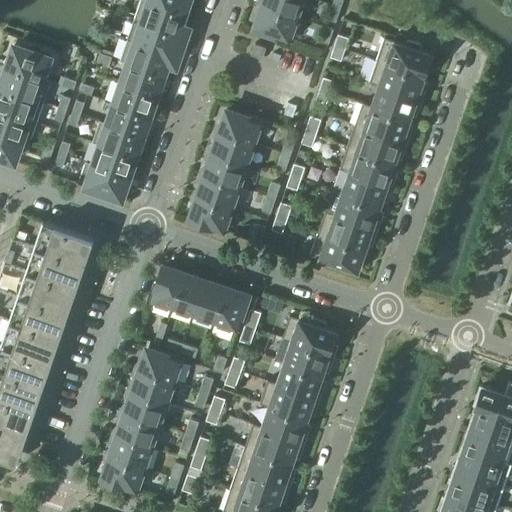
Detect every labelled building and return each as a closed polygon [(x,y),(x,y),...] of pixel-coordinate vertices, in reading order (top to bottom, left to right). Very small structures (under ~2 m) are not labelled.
[(148,0),(140,0),(134,18),(185,35),(188,27),(180,24),(184,12),(148,0)] [(148,0),(184,12),(188,0),(148,0)] [(263,2),(262,4),(299,17),(305,0),(263,0),(263,2)] [(299,17),(262,4),(261,7),(258,16),(254,27),(273,33),(272,35),(291,42),(299,17)] [(341,7),(332,4),(327,19),(336,22),(341,7)] [(134,18),(127,38),(178,56),(185,35),(134,18)] [(333,28),(324,25),(319,40),(328,43),(333,28)] [(338,33),(334,45),(345,48),(349,37),(338,33)] [(384,36),(377,59),(424,75),(425,75),(425,74),(424,74),(431,55),(432,54),(431,54),(432,54),(432,52),(431,52),(421,49),(419,48),(421,44),(407,40),(406,44),(395,40),(394,39),(394,40),(384,36)] [(127,38),(120,59),(163,73),(167,61),(170,62),(175,64),(178,56),(127,38)] [(254,55),(259,57),(262,57),(265,47),(255,44),(251,54),(254,55)] [(14,45),(7,66),(50,81),(50,80),(42,77),(49,56),(14,45)] [(345,48),(334,45),(330,56),(341,60),(345,48)] [(97,60),(109,64),(112,56),(100,52),(97,60)] [(273,52),(271,59),(278,62),(281,55),(273,52)] [(128,62),(121,82),(156,94),(163,73),(120,59),(128,62)] [(377,59),(369,81),(421,98),(425,86),(421,84),(423,80),(423,78),(424,77),(424,76),(424,75),(377,59)] [(7,66),(0,86),(43,101),(50,81),(7,66)] [(61,84),(73,88),(76,80),(64,76),(61,84)] [(323,76),(319,88),(330,91),(334,80),(323,76)] [(362,101),(362,102),(409,118),(410,118),(410,117),(411,114),(412,109),(417,111),(421,98),(369,81),(369,82),(378,85),(371,105),(362,101)] [(82,82),(79,90),(91,94),(94,86),(82,82)] [(121,82),(114,102),(149,114),(156,94),(121,82)] [(0,86),(0,109),(36,121),(43,101),(0,86)] [(330,91),(319,88),(315,99),(326,103),(330,91)] [(62,94),(58,106),(66,109),(70,97),(62,94)] [(76,99),(72,111),(80,113),(84,102),(76,99)] [(99,119),(99,120),(142,135),(149,114),(114,102),(108,122),(99,119)] [(362,102),(354,124),(406,141),(411,129),(406,127),(408,123),(409,120),(410,119),(409,119),(409,118),(362,102)] [(66,109),(58,106),(54,118),(62,121),(66,109)] [(214,128),(214,129),(256,143),(265,119),(246,112),(245,114),(227,108),(225,113),(224,117),(223,119),(220,127),(220,128),(219,130),(215,129),(214,128)] [(0,109),(0,131),(29,142),(36,121),(0,109)] [(80,113),(72,111),(68,122),(76,125),(80,113)] [(310,115),(305,129),(316,132),(321,119),(310,115)] [(99,120),(92,141),(135,155),(142,135),(99,120)] [(354,124),(347,145),(395,162),(395,161),(395,160),(396,157),(398,152),(402,154),(406,141),(354,124)] [(207,150),(248,164),(249,165),(256,143),(214,129),(214,130),(213,132),(213,133),(213,135),(213,137),(213,139),(214,141),(215,143),(213,149),(212,150),(212,152),(208,150),(207,150)] [(316,132),(305,129),(301,142),(311,146),(316,132)] [(29,142),(0,131),(0,155),(14,160),(14,159),(21,140),(29,142)] [(48,135),(44,147),(52,150),(56,138),(48,135)] [(286,137),(281,152),(290,155),(295,140),(286,137)] [(62,140),(58,152),(66,154),(71,143),(62,140)] [(85,160),(85,161),(128,176),(135,155),(92,141),(100,144),(94,163),(85,160)] [(347,145),(340,167),(392,185),(396,172),(391,171),(393,166),(394,163),(395,162),(394,162),(395,162),(347,145)] [(52,150),(44,147),(40,159),(48,162),(52,150)] [(200,171),(199,172),(241,186),(249,165),(248,164),(207,150),(206,151),(207,152),(206,153),(206,155),(205,157),(205,159),(206,161),(206,163),(207,165),(205,171),(205,173),(200,172),(200,171)] [(66,154),(58,152),(54,164),(62,166),(66,154)] [(290,155),(281,152),(276,167),(285,170),(290,155)] [(128,176),(85,161),(78,181),(78,182),(121,197),(128,176)] [(294,163),(290,174),(301,178),(305,166),(294,163)] [(348,174),(342,192),(380,205),(381,203),(380,203),(381,200),(383,196),(388,197),(392,185),(340,167),(338,170),(348,174)] [(197,193),(197,195),(233,208),(234,208),(241,186),(199,172),(199,173),(199,175),(198,177),(198,179),(198,181),(198,183),(199,185),(200,186),(198,193),(197,193)] [(301,178),(290,174),(286,185),(297,189),(301,178)] [(271,180),(266,195),(275,198),(280,183),(271,180)] [(325,210),(377,228),(381,215),(377,214),(378,209),(379,206),(380,206),(380,205),(342,192),(332,188),(325,209),(325,210)] [(233,208),(197,195),(196,198),(196,199),(193,207),(189,218),(207,224),(206,226),(225,233),(234,208),(233,208)] [(275,198),(266,195),(261,210),(270,213),(275,198)] [(281,201),(276,215),(287,219),(291,205),(281,201)] [(325,210),(318,232),(365,248),(366,248),(366,246),(367,244),(368,239),(373,240),(377,228),(325,210)] [(287,219),(276,215),(271,229),(282,232),(287,219)] [(43,220),(34,245),(35,246),(78,261),(85,263),(94,237),(43,219),(43,220)] [(252,238),(260,241),(266,226),(257,223),(252,238)] [(365,248),(318,232),(310,254),(319,257),(319,258),(320,258),(321,258),(357,270),(356,270),(358,271),(358,270),(358,269),(359,268),(358,268),(365,249),(365,248)] [(34,245),(26,270),(27,270),(70,285),(77,288),(85,263),(78,261),(35,246),(34,245)] [(150,301),(173,308),(185,271),(182,271),(182,270),(162,264),(156,282),(154,281),(147,300),(150,301)] [(26,270),(17,295),(18,295),(62,310),(68,312),(77,288),(70,285),(27,270),(26,270)] [(173,308),(193,315),(206,278),(188,272),(187,272),(185,271),(173,308)] [(193,315),(213,322),(214,322),(226,285),(223,284),(222,284),(206,278),(193,315)] [(214,322),(213,322),(236,330),(238,331),(245,312),(242,311),(248,293),(229,286),(228,286),(226,285),(214,322)] [(17,295),(9,319),(10,320),(53,334),(60,337),(68,312),(62,310),(18,295),(17,295)] [(250,308),(245,324),(255,327),(261,312),(250,308)] [(289,314),(282,337),(334,354),(335,351),(336,349),(331,347),(333,342),(336,333),(337,332),(336,332),(337,331),(338,330),(336,330),(324,326),(326,322),(313,317),(311,322),(300,318),(300,317),(299,317),(289,314)] [(9,319),(0,344),(1,344),(45,359),(52,361),(60,337),(53,334),(10,320),(9,319)] [(167,323),(161,321),(154,342),(160,344),(167,323)] [(255,327),(245,324),(239,340),(250,343),(255,327)] [(165,346),(180,351),(183,342),(168,337),(165,346)] [(282,337),(274,358),(322,374),(323,373),(322,373),(323,370),(325,365),(329,367),(332,358),(334,354),(282,337)] [(183,342),(180,351),(195,356),(198,347),(183,342)] [(0,344),(0,345),(0,371),(36,384),(43,386),(52,361),(45,359),(1,344),(0,344)] [(134,366),(134,367),(175,381),(176,381),(184,359),(185,356),(166,350),(165,352),(148,347),(147,346),(140,365),(140,366),(139,368),(135,367),(134,366)] [(227,357),(218,354),(215,363),(213,369),(216,370),(222,372),(227,357)] [(234,356),(229,369),(240,373),(244,359),(234,356)] [(267,379),(267,380),(319,397),(320,394),(323,385),(319,384),(320,379),(321,376),(322,376),(322,375),(322,374),(274,358),(274,359),(283,362),(277,382),(267,379)] [(127,388),(127,389),(168,403),(169,403),(176,381),(175,381),(134,367),(134,368),(134,370),(133,372),(133,374),(133,376),(133,378),(134,380),(135,381),(133,387),(133,388),(132,390),(128,388),(127,388)] [(240,373),(229,369),(224,383),(235,387),(240,373)] [(0,398),(28,408),(35,411),(43,386),(36,384),(0,371),(0,398)] [(204,374),(199,389),(208,392),(211,386),(213,377),(204,374)] [(267,380),(260,401),(307,417),(308,417),(308,416),(309,413),(310,409),(315,410),(318,401),(319,397),(267,380)] [(478,397),(475,406),(511,418),(511,381),(508,381),(505,391),(504,392),(482,385),(482,387),(479,386),(476,396),(478,397)] [(120,409),(119,410),(161,424),(161,425),(169,403),(168,403),(127,389),(126,391),(126,393),(126,396),(126,398),(126,400),(127,402),(127,403),(125,409),(125,411),(120,410),(120,409)] [(208,392),(199,389),(194,404),(203,407),(205,402),(208,392)] [(211,404),(210,407),(221,411),(225,398),(214,395),(211,404)] [(0,426),(20,433),(26,435),(35,411),(28,408),(0,398),(0,426)] [(252,422),(252,423),(304,441),(305,437),(308,428),(304,427),(306,422),(307,419),(307,418),(307,417),(260,401),(259,402),(269,405),(262,425),(252,422)] [(476,407),(469,427),(511,441),(511,418),(475,406),(475,407),(476,407)] [(221,411),(210,407),(206,420),(216,423),(221,411)] [(112,431),(112,432),(153,446),(154,446),(161,425),(161,424),(119,410),(119,411),(120,411),(119,413),(118,415),(118,417),(118,419),(119,421),(119,423),(120,425),(118,431),(117,433),(113,431),(112,431)] [(190,418),(185,432),(194,435),(197,426),(199,421),(190,418)] [(252,423),(245,444),(292,461),(292,460),(293,461),(293,459),(294,456),(295,452),(300,453),(303,444),(304,441),(252,423)] [(0,426),(0,455),(17,461),(26,435),(20,433),(0,426)] [(511,441),(469,427),(462,447),(506,462),(511,444),(511,441)] [(110,453),(110,455),(146,467),(147,468),(154,446),(153,446),(112,432),(112,435),(111,437),(111,439),(111,441),(111,443),(112,445),(113,446),(111,452),(110,453)] [(194,435),(185,432),(180,447),(189,450),(194,435)] [(199,438),(195,452),(205,455),(210,442),(211,439),(200,436),(199,438)] [(245,444),(237,466),(290,484),(291,481),(294,471),(289,470),(291,465),(292,462),(293,461),(292,461),(245,444)] [(462,447),(455,468),(504,484),(511,464),(506,462),(462,447)] [(205,455),(195,452),(190,465),(201,469),(205,455)] [(146,467),(110,455),(109,457),(109,458),(104,472),(102,477),(120,484),(119,486),(138,493),(147,468),(146,467)] [(175,461),(170,476),(179,479),(184,464),(175,461)] [(237,466),(230,488),(278,504),(279,502),(278,502),(279,499),(281,495),(285,496),(288,487),(290,484),(237,466)] [(455,468),(448,488),(497,505),(504,484),(455,468)] [(182,489),(193,493),(198,477),(187,473),(182,489)] [(179,479),(170,476),(165,490),(174,493),(179,479)] [(278,504),(230,488),(222,510),(228,511),(274,511),(277,505),(278,504),(277,504),(278,504)] [(441,496),(438,508),(450,511),(494,511),(497,505),(448,488),(445,497),(441,496)]
